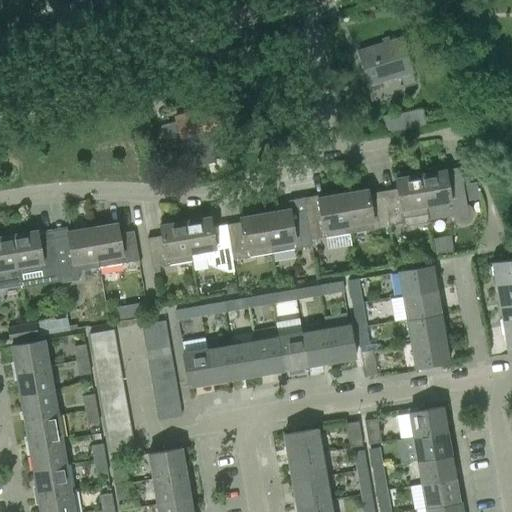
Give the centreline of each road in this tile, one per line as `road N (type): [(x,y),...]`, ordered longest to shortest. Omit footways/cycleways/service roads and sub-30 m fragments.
road 1 (residential): [(0,201),(60,192),(212,194),(276,176),(323,138),(382,145)]
road 2 (residential): [(488,382),(243,422),(256,511)]
road 3 (unclassified): [(0,87),(309,0)]
road 4 (residential): [(511,511),(488,382)]
